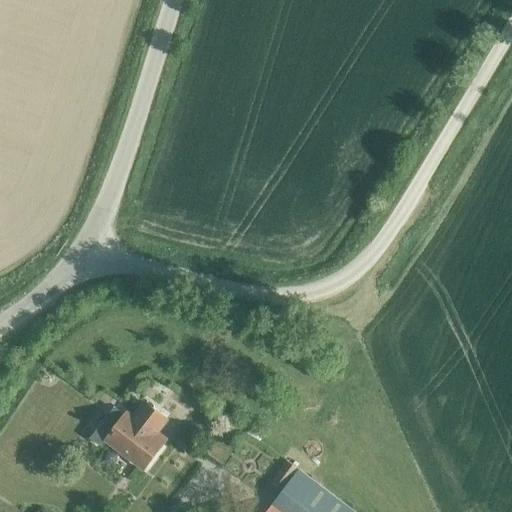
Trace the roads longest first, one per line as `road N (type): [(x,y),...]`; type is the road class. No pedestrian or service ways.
road 1 (unclassified): [(87,246),(120,263),(257,295),(327,289),(380,246),(511,25)]
road 2 (unclassified): [(87,246),(119,173),(172,0)]
